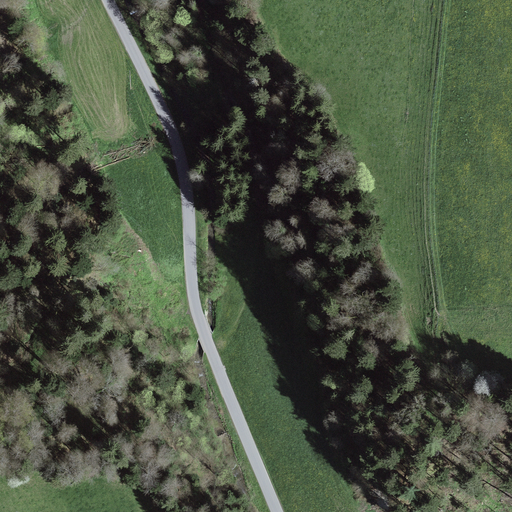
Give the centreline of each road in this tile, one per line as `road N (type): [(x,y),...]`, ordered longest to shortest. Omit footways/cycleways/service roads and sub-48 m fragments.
road 1 (tertiary): [(107,0),(171,130),(185,180),(199,320),(277,511)]
road 2 (track): [(212,352),(244,299),(257,227),(250,142),(197,0)]
